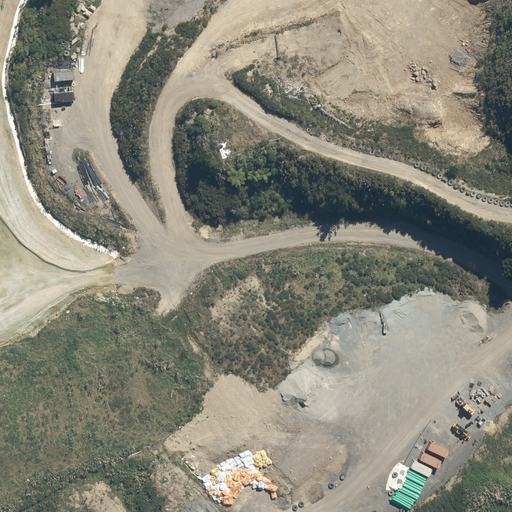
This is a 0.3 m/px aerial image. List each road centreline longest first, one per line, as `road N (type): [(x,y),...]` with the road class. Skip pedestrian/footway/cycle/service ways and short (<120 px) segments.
road 1 (track): [(0,140),(8,182),(72,255),(134,275),(184,257),(306,236),(404,235),(499,272),(511,289)]
road 2 (track): [(184,257),(155,157),(168,96),(202,69),(319,146),(511,210)]
road 3 (track): [(511,376),(476,406),(340,465),(291,511)]
